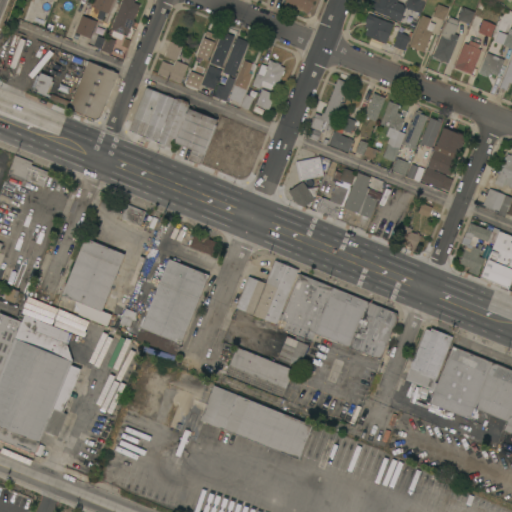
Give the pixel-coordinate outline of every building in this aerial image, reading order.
[(112,0),(108,13),(105,12),(102,20),(91,15),(94,7),(91,5),(92,2),(93,3),(94,0),(112,0)] [(121,0),(133,0),(133,1),(140,4),(133,21),(134,21),(133,24),(132,24),(127,36),(110,29),(121,0)] [(313,0),(308,13),(298,9),(297,10),(294,9),(294,8),(284,4),(285,0),(313,0)] [(400,21),(370,8),(372,0),(397,0),(397,1),(403,4),(404,6),(405,9),(400,21)] [(425,0),(425,1),(420,13),(404,6),(406,0),(425,0)] [(443,20),(432,15),(437,3),(448,7),(443,20)] [(474,12),(469,24),(457,19),(462,6),(474,12)] [(393,23),(386,43),(380,41),(380,40),(364,34),(367,27),(364,26),(366,22),(365,21),(368,13),(393,23)] [(422,14),(431,18),(429,21),(435,24),(424,52),(409,46),(422,14)] [(82,15),(97,21),(90,37),(75,31),(82,15)] [(448,62),(433,56),(441,35),(440,34),(446,20),(447,20),(449,16),(459,20),(454,33),(459,35),(448,62)] [(482,19),(495,24),(490,36),(477,31),(482,19)] [(511,48),(502,45),(503,44),(494,40),(498,31),(507,34),(509,28),(511,29),(511,48)] [(215,34),(203,31),(195,57),(207,60),(215,34)] [(221,67),(210,62),(222,31),(234,35),(221,67)] [(404,50),(393,45),(396,38),(395,38),(397,31),(409,36),(404,50)] [(97,49),(103,38),(91,32),(86,42),(97,49)] [(106,36),(115,40),(110,53),(101,50),(106,36)] [(234,76),(222,72),(237,37),(248,41),(234,76)] [(157,73),(162,60),(173,65),(175,60),(164,56),(170,40),(182,45),(176,60),(188,65),(181,83),(157,73)] [(471,74),(454,67),(463,42),(481,49),(471,74)] [(504,59),(497,76),(491,73),(487,75),(486,76),(478,73),(487,52),(504,59)] [(511,54),(511,83),(509,82),(506,90),(499,87),(511,54)] [(244,60),(255,64),(239,105),(228,100),(244,60)] [(275,92),(260,86),(259,87),(252,85),(262,60),(268,62),(269,60),(280,64),(280,65),(285,67),(275,92)] [(68,110),(88,61),(117,72),(100,117),(96,119),(93,119),(68,110)] [(201,84),(209,64),(221,69),(214,89),(201,84)] [(32,91),(34,87),(32,86),(36,74),(39,75),(40,72),(52,77),(51,80),(53,81),(49,92),(47,91),(46,93),(50,95),(51,93),(70,101),(68,105),(32,91)] [(226,101),(213,95),(222,73),(228,75),(224,85),(225,85),(228,77),(234,79),(226,101)] [(344,91),(346,92),(344,97),(342,96),(335,113),(337,114),(336,116),(334,115),(328,131),(322,128),(321,131),(310,126),(315,113),(321,115),(322,112),(323,113),(334,86),(333,85),(334,82),(335,83),(337,78),(348,82),(344,91)] [(129,130),(146,87),(174,98),(178,98),(188,101),(188,104),(171,147),(129,130)] [(262,88),(275,94),(269,109),(255,104),(262,88)] [(373,92),(385,97),(376,121),(364,116),(373,92)] [(247,110),(240,107),(245,95),(252,98),(247,110)] [(389,101),(399,105),(397,112),(401,113),(400,117),(404,118),(399,131),(405,133),(399,148),(398,148),(393,161),(382,157),(388,143),(387,143),(389,136),(385,135),(389,127),(380,123),(389,101)] [(188,107),(217,119),(199,164),(188,160),(192,149),(174,142),(188,107)] [(414,148),(412,148),(411,149),(407,147),(407,146),(402,144),(410,124),(409,123),(410,121),(412,121),(416,111),(417,109),(421,111),(420,113),(427,116),(414,148)] [(328,144),(333,131),(334,131),(335,130),(332,129),(334,125),(343,128),(347,117),(356,120),(351,133),(343,130),(341,135),(353,140),(348,152),(328,144)] [(430,117),(436,120),(437,117),(442,119),(441,121),(441,122),(431,147),(420,142),(430,117)] [(436,146),(443,127),(458,133),(459,132),(462,134),(462,135),(465,136),(458,154),(436,146)] [(353,155),(360,140),(367,143),(361,158),(353,155)] [(363,156),(367,146),(376,149),(372,159),(363,156)] [(456,159),(449,175),(434,169),(433,170),(446,175),(445,176),(453,179),(448,190),(440,187),(440,188),(421,180),(433,150),(456,159)] [(505,156),(506,157),(507,153),(511,155),(511,152),(511,187),(503,183),(502,187),(494,183),(505,156)] [(24,179),(8,173),(15,155),(32,161),(31,165),(24,179)] [(319,156),(324,175),(299,180),(295,161),(319,156)] [(409,162),(404,175),(391,170),(396,157),(409,162)] [(411,163),(424,168),(419,181),(406,176),(411,163)] [(49,172),(43,188),(24,180),(24,179),(31,165),(49,172)] [(339,178),(344,167),(354,171),(351,179),(353,180),(352,182),(350,181),(350,183),(339,178)] [(358,213),(344,207),(357,172),(370,176),(364,191),(367,192),(366,194),(358,213)] [(378,198),(367,194),(374,177),(385,181),(378,198)] [(288,190),(303,181),(307,188),(318,186),(315,196),(313,196),(315,198),(304,207),(297,204),(288,190)] [(315,210),(326,183),(334,186),(335,183),(347,188),(347,186),(350,187),(342,206),(340,205),(335,218),(315,210)] [(511,196),(504,216),(497,213),(498,210),(494,209),(493,212),(484,208),(485,205),(482,204),(489,188),(505,194),(505,193),(511,196)] [(377,199),(370,217),(358,213),(366,194),(377,199)] [(417,212),(421,202),(432,206),(428,216),(417,212)] [(146,211),(140,225),(121,217),(127,203),(146,211)] [(479,270),(478,275),(468,271),(469,267),(459,263),(466,245),(461,243),(463,236),(464,236),(470,222),(487,229),(487,227),(492,229),(493,227),(498,229),(493,243),(488,241),(487,243),(483,241),(484,240),(478,237),(474,246),(476,247),(478,243),(482,244),(477,255),(483,258),(479,270)] [(412,228),(411,231),(416,233),(417,231),(419,232),(418,234),(420,235),(415,249),(404,245),(405,242),(399,240),(405,225),(412,228)] [(499,230),(511,235),(511,277),(508,287),(480,276),(488,258),(492,247),(499,230)] [(189,246),(194,233),(216,241),(211,254),(189,246)] [(85,237),(124,253),(101,311),(61,294),(85,237)] [(482,256),(486,245),(492,247),(488,258),(482,256)] [(176,355),(136,339),(168,258),(208,274),(176,355)] [(278,319),(280,319),(278,324),(275,323),(274,326),(270,324),(271,321),(235,307),(248,276),(265,282),(274,259),(298,269),(278,319)] [(299,273),(396,312),(396,319),(380,359),(321,335),(319,342),(312,339),(311,341),(283,330),(286,321),(281,318),(299,273)] [(5,288),(11,291),(12,288),(19,290),(18,291),(23,293),(19,303),(15,302),(14,303),(2,297),(5,288)] [(136,312),(133,320),(132,320),(129,327),(119,323),(125,307),(136,312)] [(0,373),(0,312),(21,321),(0,373)] [(24,314),(71,333),(67,344),(72,361),(71,365),(80,368),(63,412),(66,414),(57,436),(43,431),(38,443),(44,446),(40,456),(0,439),(0,373),(21,321),(24,314)] [(434,382),(436,382),(433,390),(405,379),(425,328),(430,330),(431,327),(452,336),(434,382)] [(286,335),(308,344),(299,366),(277,356),(286,335)] [(452,345),(511,369),(511,433),(504,430),(507,421),(473,407),(469,418),(429,402),(452,345)] [(228,365),(235,346),(262,357),(263,354),(269,356),(268,359),(293,369),(285,387),(228,365)] [(287,388),(283,397),(224,373),(228,365),(285,387),(287,388)] [(312,424),(298,459),(215,426),(214,429),(208,427),(209,423),(199,419),(213,384),(312,424)]
